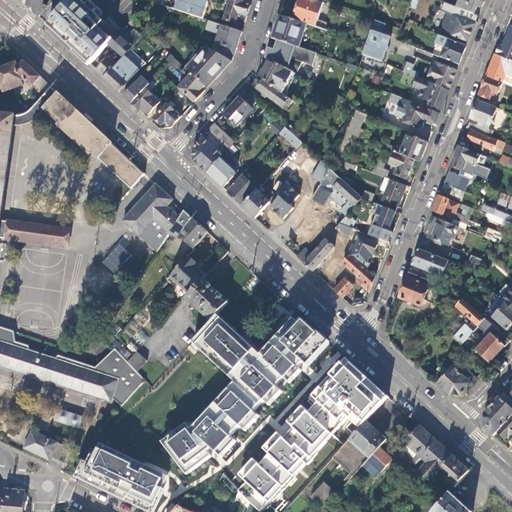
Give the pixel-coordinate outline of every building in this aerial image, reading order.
[(26,0),(25,5),(32,11),(38,17),(53,0),(26,0)] [(109,43),(112,39),(97,26),(103,20),(98,17),(103,11),(90,0),(66,0),(45,22),(91,63),(109,43)] [(177,0),(174,9),(202,18),(208,1),(204,0),(177,0)] [(245,19),(250,4),(244,2),(237,0),(228,0),(226,8),(222,19),(235,23),(236,21),(238,21),(239,17),(245,19)] [(323,3),(314,0),(300,0),(293,19),(307,24),(315,27),(323,3)] [(483,4),(484,0),(458,0),(456,6),(474,13),(477,6),(479,6),(480,6),(481,6),(483,4)] [(455,6),(452,15),(447,13),(439,34),(467,45),(479,15),(474,13),(456,6),(455,6)] [(293,19),(279,14),(271,37),(294,45),(299,47),(307,24),(293,19)] [(382,62),(394,27),(375,20),(362,55),(382,62)] [(241,31),(221,25),(215,43),(221,45),(218,53),(232,60),(241,31)] [(130,31),(125,26),(112,39),(109,43),(123,56),(124,55),(142,36),(133,28),(130,31)] [(511,27),(504,45),(500,44),(495,55),(511,61),(511,27)] [(459,64),(467,45),(439,34),(435,43),(445,47),(441,57),(459,64)] [(294,45),(271,37),(265,57),(278,64),(286,66),(294,45)] [(218,53),(205,45),(193,59),(195,61),(187,68),(192,73),(204,84),(207,87),(232,60),(218,53)] [(167,64),(174,57),(165,48),(158,56),(167,64)] [(123,56),(117,63),(104,77),(111,84),(119,92),(140,70),(124,55),(123,56)] [(511,61),(495,55),(486,76),(511,86),(511,61)] [(109,56),(96,70),(104,77),(117,63),(109,56)] [(278,64),(265,57),(259,75),(264,79),(278,89),(285,77),(288,79),(293,72),(278,64)] [(16,63),(6,67),(14,88),(23,85),(21,80),(24,79),(43,97),(45,95),(51,87),(38,74),(24,61),(17,65),(16,63)] [(406,61),(402,71),(412,75),(416,65),(406,61)] [(449,89),(457,70),(435,61),(427,81),(449,89)] [(0,87),(3,86),(5,92),(14,88),(6,67),(0,69),(0,87)] [(373,73),(358,68),(356,73),(372,78),(373,73)] [(142,77),(124,96),(129,100),(132,103),(153,81),(156,77),(153,74),(153,73),(146,81),(142,77)] [(194,102),(202,94),(199,91),(204,84),(192,73),(178,88),(194,102)] [(441,110),(449,89),(427,81),(417,77),(413,87),(423,91),(420,98),(433,102),(431,106),(441,110)] [(501,83),(486,77),(479,95),(490,99),(493,92),(497,94),(501,83)] [(294,101),(278,89),(264,79),(257,88),(283,107),(286,103),(290,106),(294,101)] [(156,83),(153,81),(132,103),(139,110),(141,108),(148,114),(160,101),(149,91),(156,83)] [(58,93),(51,87),(45,95),(51,100),(58,93)] [(257,101),(245,90),(216,123),(218,125),(220,127),(228,118),(237,126),(253,108),(252,107),(257,101)] [(51,100),(45,95),(43,97),(38,102),(45,109),(131,188),(145,173),(58,93),(51,100)] [(412,102),(401,98),(398,105),(399,108),(396,116),(400,118),(403,112),(405,112),(406,109),(408,110),(412,102)] [(170,101),(167,104),(173,110),(175,108),(176,106),(170,101)] [(496,108),(477,101),(469,121),(488,128),(496,108)] [(45,109),(38,102),(33,107),(31,110),(28,112),(23,114),(15,116),(0,113),(0,214),(13,125),(18,125),(22,125),(27,123),(32,121),(36,119),(40,115),(45,109)] [(425,107),(412,102),(408,110),(406,109),(405,112),(403,112),(400,118),(405,120),(404,122),(419,128),(423,118),(436,123),(440,113),(430,109),(429,111),(424,109),(425,107)] [(173,126),(181,117),(179,115),(181,113),(175,108),(173,110),(167,104),(154,118),(161,125),(166,120),(173,126)] [(372,117),(356,111),(345,132),(351,134),(356,136),(365,119),(371,121),(372,117)] [(86,112),(83,115),(92,123),(95,120),(86,112)] [(488,128),(469,121),(466,128),(491,137),(493,130),(488,128)] [(278,134),(282,124),(273,122),(270,131),(278,134)] [(215,129),(217,127),(214,124),(210,129),(219,137),(221,135),(215,129)] [(234,142),(235,141),(220,127),(218,125),(217,127),(215,129),(221,135),(219,137),(224,142),(229,137),(234,142)] [(297,147),(302,141),(285,126),(280,132),(297,147)] [(467,140),(501,154),(505,144),(471,130),(467,140)] [(351,134),(345,132),(334,157),(340,160),(351,134)] [(421,161),(428,142),(417,137),(416,139),(407,136),(403,147),(397,145),(395,151),(415,159),(421,161)] [(207,172),(221,158),(223,155),(203,137),(193,148),(194,160),(197,163),(207,172)] [(229,147),(234,142),(229,137),(224,142),(229,147)] [(459,145),(451,166),(473,175),(473,173),(487,178),(491,169),(483,166),(487,157),(471,151),(472,150),(459,145)] [(415,159),(395,151),(391,162),(396,164),(395,166),(398,167),(395,175),(407,179),(415,159)] [(502,155),(500,162),(511,166),(511,153),(506,151),(504,156),(502,155)] [(214,178),(223,187),(237,172),(221,158),(207,172),(214,178)] [(310,175),(321,184),(311,197),(322,206),(328,199),(346,214),(361,195),(321,162),(310,175)] [(350,164),(345,162),(338,175),(342,179),(350,164)] [(379,162),(375,173),(385,177),(386,178),(388,171),(383,169),(385,164),(379,162)] [(444,183),(457,188),(462,176),(449,171),(444,183)] [(254,185),(242,174),(227,191),(229,193),(243,205),(258,189),(261,186),(257,182),(254,185)] [(462,176),(457,188),(465,191),(469,179),(462,176)] [(397,207),(406,185),(392,180),(386,178),(385,177),(381,189),(386,191),(382,201),(397,207)] [(266,206),(283,218),(301,194),(284,181),(266,206)] [(461,201),(465,191),(457,188),(444,183),(441,192),(461,201)] [(157,253),(169,234),(170,232),(180,217),(167,206),(174,199),(156,184),(122,220),(157,253)] [(511,195),(502,192),(497,204),(511,209),(511,195)] [(450,199),(440,195),(433,211),(453,218),(451,223),(459,226),(465,228),(469,220),(464,218),(465,215),(456,211),(459,204),(449,201),(450,199)] [(511,209),(497,204),(487,200),(484,210),(489,212),(509,220),(511,220),(511,209)] [(384,240),(396,211),(374,203),(371,212),(377,214),(372,228),(369,234),(384,240)] [(464,218),(469,220),(473,209),(468,207),(467,210),(465,215),(464,218)] [(180,217),(170,232),(178,237),(180,234),(186,227),(190,232),(190,234),(186,239),(194,247),(208,231),(198,222),(185,210),(180,217)] [(377,214),(371,212),(366,225),(372,228),(377,214)] [(509,220),(489,212),(486,219),(505,226),(509,220)] [(345,216),(339,222),(342,223),(350,227),(352,219),(345,216)] [(459,226),(451,223),(436,217),(428,237),(449,245),(452,237),(455,237),(459,226)] [(69,234),(70,234),(71,228),(8,219),(7,229),(69,238),(69,234)] [(504,233),(511,221),(511,220),(509,220),(505,226),(502,232),(504,233)] [(186,227),(180,234),(186,239),(190,234),(190,232),(186,227)] [(499,242),(504,233),(502,232),(488,227),(484,236),(499,242)] [(69,248),(70,234),(69,234),(69,238),(7,229),(5,240),(69,248)] [(377,274),(365,266),(379,243),(359,231),(338,267),(370,286),(377,274)] [(325,237),(310,251),(305,246),(296,255),(311,271),(335,248),(325,237)] [(102,262),(114,274),(132,255),(119,244),(102,262)] [(448,260),(419,248),(412,264),(432,272),(434,268),(435,269),(436,267),(445,271),(448,260)] [(170,276),(189,294),(203,278),(207,274),(196,265),(198,263),(188,254),(170,276)] [(480,272),(487,261),(472,255),(467,267),(480,272)] [(442,276),(445,271),(436,267),(435,269),(434,268),(432,272),(442,276)] [(408,276),(429,285),(433,276),(423,273),(411,268),(408,276)] [(344,276),(332,289),(341,298),(354,286),(344,276)] [(421,306),(429,285),(408,276),(399,297),(421,306)] [(229,302),(203,278),(189,294),(187,297),(212,320),(229,302)] [(511,290),(503,301),(506,304),(511,308),(511,290)] [(485,319),(463,298),(456,307),(472,322),(466,326),(463,326),(446,344),(445,343),(439,350),(449,359),(481,323),(485,319)] [(500,298),(489,309),(496,315),(506,304),(503,301),(500,298)] [(508,330),(511,325),(511,308),(506,304),(496,315),(494,317),(508,330)] [(196,342),(240,380),(209,415),(167,449),(194,479),(236,444),(330,342),(296,316),(269,347),(227,308),(196,342)] [(495,328),(485,319),(481,323),(491,332),(495,328)] [(0,366),(111,403),(112,398),(118,403),(121,406),(145,380),(138,372),(128,362),(115,348),(95,367),(59,355),(55,359),(30,351),(29,345),(16,341),(14,331),(0,327),(0,366)] [(114,339),(105,332),(102,336),(111,344),(114,339)] [(490,364),(505,347),(491,334),(476,351),(490,364)] [(449,359),(439,350),(426,365),(436,373),(437,373),(447,361),(449,359)] [(138,352),(128,362),(138,372),(148,361),(138,352)] [(365,420),(388,397),(345,357),(236,476),(246,486),(242,491),(261,509),(356,411),(365,420)] [(437,373),(443,378),(453,367),(447,361),(437,373)] [(443,378),(437,384),(441,387),(449,395),(461,395),(472,384),(466,379),(470,375),(461,367),(458,371),(453,367),(443,378)] [(511,396),(506,390),(500,397),(511,408),(511,396)] [(511,408),(500,397),(484,414),(485,427),(488,430),(494,436),(497,432),(511,416),(511,408)] [(85,416),(61,408),(57,421),(81,428),(85,416)] [(511,416),(497,432),(506,440),(508,438),(511,441),(511,416)] [(367,421),(333,458),(353,476),(368,460),(380,447),(387,440),(367,421)] [(411,432),(402,442),(400,444),(402,446),(401,447),(414,458),(412,461),(416,464),(437,441),(426,431),(420,426),(413,434),(411,432)] [(25,448),(49,460),(51,455),(59,459),(65,446),(33,431),(25,448)] [(437,441),(416,464),(420,467),(425,462),(432,467),(425,474),(431,480),(444,466),(453,456),(441,445),(437,441)] [(160,511),(176,474),(104,444),(88,483),(157,511),(160,511)] [(393,459),(380,447),(368,460),(381,472),(393,459)] [(458,460),(453,456),(444,466),(453,474),(448,481),(455,488),(470,471),(458,460)] [(327,505),(337,494),(326,484),(312,497),(316,500),(327,505)] [(3,498),(1,511),(22,511),(25,490),(5,488),(3,498)] [(250,503),(239,490),(237,494),(249,506),(250,503)] [(451,492),(433,511),(472,511),(459,500),(451,492)] [(260,511),(261,511),(250,503),(249,506),(247,509),(251,511),(260,511)]
